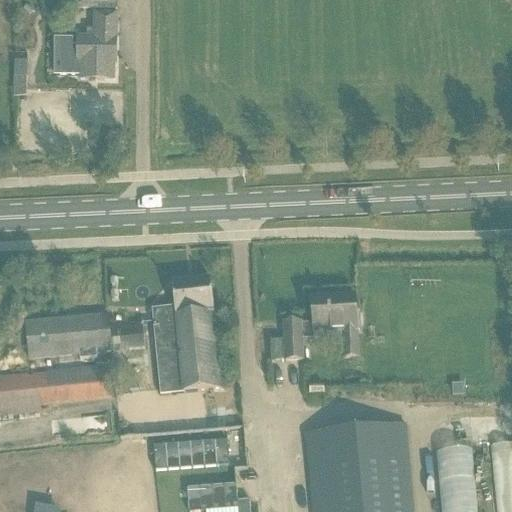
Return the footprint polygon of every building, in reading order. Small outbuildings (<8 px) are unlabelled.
[(77,0),(78,10),(116,11),(115,0),(77,0)] [(55,42),(55,78),(79,78),(79,82),(113,82),(114,66),(116,66),(116,29),(116,16),(94,16),(94,40),(77,40),(77,49),(72,49),(72,42),(55,42)] [(14,79),(14,98),(25,98),(25,79),(14,79)] [(175,309),(152,311),(154,331),(161,398),(223,391),(212,300),(210,280),(172,285),(175,309)] [(358,359),(356,333),(357,333),(356,318),(355,298),(311,300),(313,335),(342,334),(344,360),(358,359)] [(78,357),(79,364),(96,363),(96,356),(111,354),(111,353),(144,350),(142,325),(109,329),(107,316),(26,324),(29,362),(78,357)] [(283,325),(285,363),(302,362),(300,324),(283,325)] [(111,401),(108,370),(0,380),(0,418),(41,416),(40,408),(111,401)] [(404,426),(304,435),(305,445),(311,511),(411,511),(405,435),(404,426)] [(511,511),(511,444),(492,445),(495,511),(511,511)] [(479,511),(476,451),(437,453),(440,511),(479,511)] [(236,487),(187,491),(188,511),(250,511),(250,503),(237,504),(236,487)]
